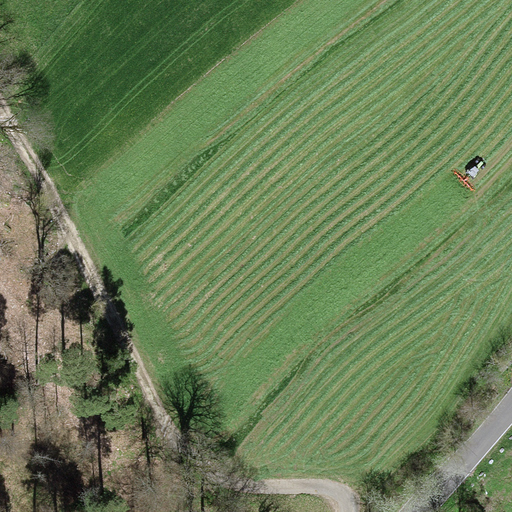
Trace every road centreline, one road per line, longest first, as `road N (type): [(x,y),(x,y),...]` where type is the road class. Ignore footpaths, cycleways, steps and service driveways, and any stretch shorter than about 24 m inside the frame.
road 1 (track): [(0,51),(119,362),(209,478),(330,488),(347,497),(347,511)]
road 2 (unclassified): [(511,406),(419,511)]
